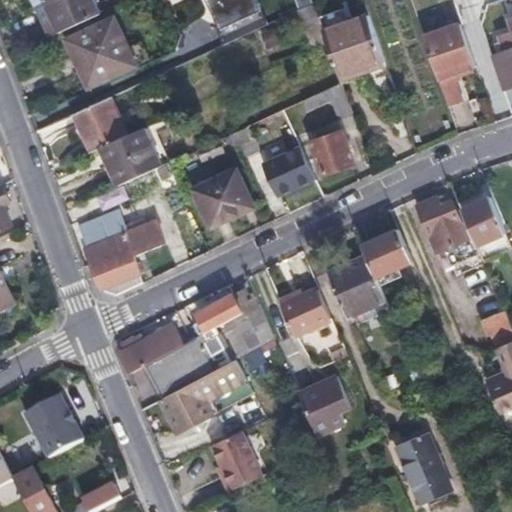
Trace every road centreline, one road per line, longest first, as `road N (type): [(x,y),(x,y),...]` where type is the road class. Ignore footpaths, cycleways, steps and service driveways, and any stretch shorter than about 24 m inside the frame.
road 1 (residential): [(90,331),(437,165),(511,140)]
road 2 (residential): [(0,92),(90,331)]
road 3 (residential): [(90,331),(155,488)]
